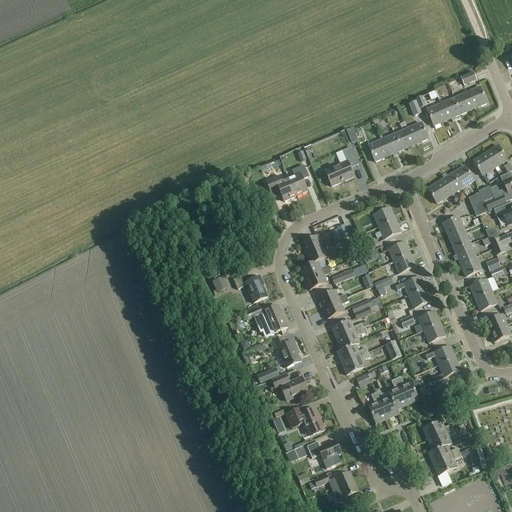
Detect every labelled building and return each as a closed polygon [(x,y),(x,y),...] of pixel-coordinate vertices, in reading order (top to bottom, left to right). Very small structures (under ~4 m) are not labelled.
[(460,79),(463,87),(476,81),(473,74),(460,79)] [(466,93),(474,110),(487,104),(480,88),(466,93)] [(453,99),(460,116),(465,114),(467,118),(471,116),(469,112),(474,110),(466,93),(453,99)] [(419,109),(425,107),(421,98),(416,100),(419,109)] [(455,118),(460,116),(453,99),(440,105),(447,122),(451,120),(453,124),(456,122),(455,118)] [(408,106),(414,118),(421,114),(416,102),(408,106)] [(447,122),(440,105),(426,111),(434,127),(447,122)] [(408,129),(415,146),(428,140),(421,124),(408,129)] [(366,140),(361,129),(354,132),(359,143),(366,140)] [(411,148),(415,146),(408,129),(394,135),(401,152),(406,149),(409,153),(413,152),(411,148)] [(397,158),(396,154),(401,152),(394,135),(381,141),(388,157),(392,156),(394,160),(397,158)] [(388,157),(381,141),(368,147),(375,163),(388,157)] [(485,154),(495,170),(507,162),(498,147),(485,154)] [(331,188),(354,178),(350,169),(358,166),(351,148),(341,152),(346,163),(325,172),(331,188)] [(306,161),(303,152),(297,155),(301,163),(306,161)] [(495,170),(485,154),(473,162),(482,177),(495,170)] [(294,177),(288,180),(296,198),(308,193),(302,180),(308,178),(303,166),(291,171),(294,177)] [(452,175),(462,190),(474,183),(465,167),(452,175)] [(445,174),(442,176),(444,180),(440,182),(449,198),(462,190),(452,175),(448,178),(445,174)] [(296,198),(288,180),(281,183),(279,177),(267,182),(273,194),(279,191),(284,203),(296,198)] [(511,179),(503,184),(506,189),(507,194),(509,198),(511,196),(511,179)] [(449,198),(440,182),(427,190),(437,206),(449,198)] [(491,188),(496,199),(502,196),(505,195),(507,194),(506,189),(500,191),(498,185),(491,188)] [(489,188),(483,190),(488,201),(493,199),(489,188)] [(483,190),(478,193),(479,195),(478,195),(481,201),(482,204),(488,201),(483,190)] [(478,195),(467,200),(470,206),(481,201),(478,195)] [(487,214),(497,210),(496,209),(506,205),(502,196),(484,204),(487,213),(487,214)] [(481,201),(470,206),(473,212),(484,207),(482,204),(481,201)] [(511,203),(493,213),(498,223),(504,220),(508,228),(511,225),(511,203)] [(484,207),(473,212),(476,218),(486,213),(484,207)] [(396,221),(390,209),(373,216),(378,229),(396,221)] [(448,238),(464,232),(458,218),(443,225),(448,238)] [(401,234),(396,221),(378,229),(384,241),(401,234)] [(358,235),(354,224),(348,227),(352,238),(358,235)] [(347,238),(343,229),(338,231),(342,240),(347,238)] [(452,247),(454,252),(470,245),(464,232),(448,238),(450,243),(446,244),(448,248),(452,247)] [(495,257),(502,255),(505,253),(502,246),(511,243),(508,236),(499,239),(499,240),(490,244),(495,257)] [(306,255),(330,245),(329,241),(321,244),(318,237),(301,244),(306,255)] [(340,244),(343,251),(352,247),(349,240),(340,244)] [(410,256),(405,243),(388,251),(393,263),(410,256)] [(364,255),(373,251),(370,244),(361,248),(364,255)] [(330,245),(306,255),(308,260),(311,258),(313,265),(310,266),(317,263),(318,264),(327,259),(324,252),(332,248),(330,245)] [(454,262),(458,261),(460,265),(476,258),(470,245),(454,252),(456,257),(452,259),(454,262)] [(365,264),(373,261),(370,254),(362,257),(365,264)] [(410,256),(393,263),(399,276),(416,268),(410,256)] [(481,272),(476,258),(460,265),(466,278),(481,272)] [(489,273),(500,268),(497,259),(485,264),(489,273)] [(310,266),(301,270),(305,281),(329,271),(328,267),(320,270),(318,264),(317,263),(310,266)] [(500,269),(489,274),(492,280),(503,276),(500,269)] [(337,277),(340,284),(358,277),(355,270),(337,277)] [(329,271),(305,281),(310,292),(326,285),(323,278),(331,274),(329,271)] [(264,286),(259,277),(249,283),(245,275),(233,281),(238,291),(245,288),(253,305),(267,298),(262,287),(264,286)] [(228,289),(223,278),(212,283),(217,294),(228,289)] [(425,290),(420,278),(395,288),(397,292),(404,289),(408,298),(425,290)] [(475,300),(492,293),(486,280),(470,288),(475,300)] [(435,282),(427,287),(430,292),(438,288),(435,282)] [(368,289),(364,295),(369,299),(374,294),(368,289)] [(380,297),(386,294),(384,289),(377,291),(380,297)] [(425,290),(408,298),(414,310),(431,303),(425,290)] [(323,310),(347,299),(345,295),(338,298),(335,292),(318,299),(323,310)] [(497,306),(492,293),(475,300),(480,313),(497,306)] [(348,303),(347,299),(323,310),(328,321),(344,313),(341,306),(348,303)] [(353,315),(372,307),(380,303),(378,299),(370,302),(370,301),(351,309),(353,315)] [(380,303),(372,307),(353,315),(356,321),(370,315),(370,314),(383,308),(380,303)] [(243,311),(244,315),(259,308),(258,304),(243,311)] [(511,306),(503,310),(506,317),(511,314),(511,306)] [(287,329),(278,307),(264,313),(274,335),(287,329)] [(244,315),(247,322),(263,315),(259,308),(244,315)] [(440,325),(435,312),(418,320),(423,332),(440,325)] [(387,315),(391,326),(395,324),(395,323),(396,323),(392,313),(387,315)] [(489,334),(507,326),(502,315),(485,323),(489,334)] [(395,324),(398,331),(414,325),(411,317),(396,323),(395,323),(395,324)] [(350,323),(332,330),(336,341),(363,330),(361,326),(353,329),(350,323)] [(440,325),(423,332),(429,345),(446,338),(440,325)] [(507,326),(489,334),(494,344),(511,337),(507,326)] [(363,330),(336,341),(340,352),(355,346),(359,344),(357,338),(364,335),(363,330)] [(297,351),(293,342),(285,346),(282,338),(270,344),(275,354),(279,352),(286,369),(301,363),(296,352),(297,351)] [(385,347),(391,361),(400,357),(394,342),(385,347)] [(355,346),(340,352),(337,353),(342,365),(368,354),(366,349),(358,353),(355,346)] [(455,359),(450,347),(433,354),(438,367),(455,359)] [(416,356),(413,350),(406,353),(408,359),(416,356)] [(425,350),(417,354),(419,359),(427,355),(425,350)] [(368,354),(342,365),(346,377),(364,369),(361,362),(369,358),(368,354)] [(455,359),(438,367),(442,376),(435,379),(436,383),(461,372),(455,359)] [(381,375),(388,372),(386,367),(379,370),(378,370),(381,375)] [(276,369),(256,377),(260,385),(279,377),(276,369)] [(356,380),(359,389),(370,384),(369,381),(375,379),(373,374),(356,380)] [(308,394),(301,378),(289,384),(285,376),(270,382),(274,391),(279,389),(285,403),(308,394)] [(402,378),(397,380),(408,407),(420,402),(412,383),(405,386),(402,378)] [(408,407),(397,380),(392,382),(395,390),(389,392),(391,398),(397,411),(408,407)] [(436,389),(434,384),(422,389),(425,394),(436,389)] [(381,392),(376,394),(387,421),(399,416),(397,411),(391,398),(384,401),(381,392)] [(387,421),(376,394),(371,396),(374,404),(368,407),(376,426),(387,421)] [(273,415),(275,419),(292,412),(290,409),(283,412),(283,411),(273,415)] [(324,431),(315,410),(304,414),(302,410),(286,417),(292,430),(302,425),(305,431),(307,430),(310,438),(324,431)] [(273,422),(275,428),(282,425),(279,419),(273,422)] [(441,422),(422,431),(427,442),(454,430),(452,425),(444,429),(441,422)] [(456,434),(454,430),(427,442),(432,453),(447,447),(451,445),(448,438),(456,434)] [(342,455),(336,443),(321,449),(319,443),(306,448),(312,460),(320,457),(323,463),(342,455)] [(286,452),(292,450),(289,444),(283,446),(286,452)] [(447,447),(432,453),(428,455),(433,467),(460,455),(458,450),(450,453),(447,447)] [(292,451),(287,454),(291,461),(297,458),(292,451)] [(472,454),(476,463),(481,461),(477,452),(472,454)] [(460,455),(433,467),(438,477),(457,469),(454,462),(462,459),(461,457),(460,455)] [(358,493),(350,474),(334,480),(343,499),(358,493)] [(313,482),(316,488),(329,483),(326,477),(313,482)]
